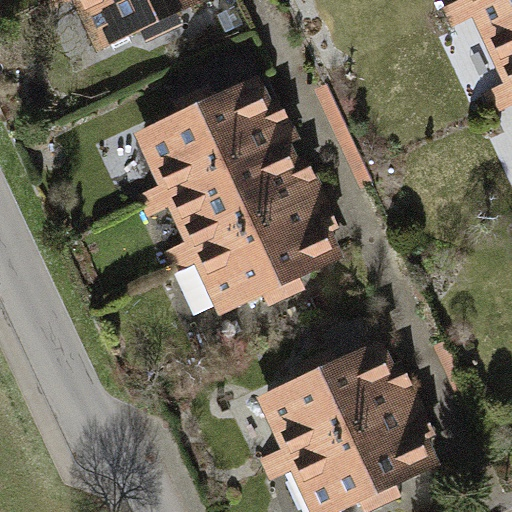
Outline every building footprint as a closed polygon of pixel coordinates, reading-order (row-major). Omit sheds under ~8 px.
[(82,0),(102,44),(140,26),(143,33),(153,37),(174,28),(176,17),(173,11),(196,0),(82,0)] [(511,0),(487,0),(477,5),(511,80),(511,0)] [(145,135),(172,192),(281,142),(295,136),(287,120),(274,126),(254,84),(215,101),(211,93),(203,90),(182,100),(180,108),(183,117),(145,135)] [(172,192),(198,249),(321,192),(314,177),(300,183),(281,142),(172,192)] [(198,249),(226,307),(263,290),(267,297),(276,301),(297,291),(299,282),(296,275),(334,257),(314,214),(327,208),(321,192),(198,249)] [(268,399),(295,456),(418,399),(409,384),(396,389),(376,348),(338,365),(334,357),(326,354),(304,364),(302,372),(305,380),(268,399)] [(295,456),(320,511),(326,511),(359,497),(363,504),(372,508),(393,497),(395,488),(393,482),(430,464),(410,421),(425,415),(418,399),(295,456)]
